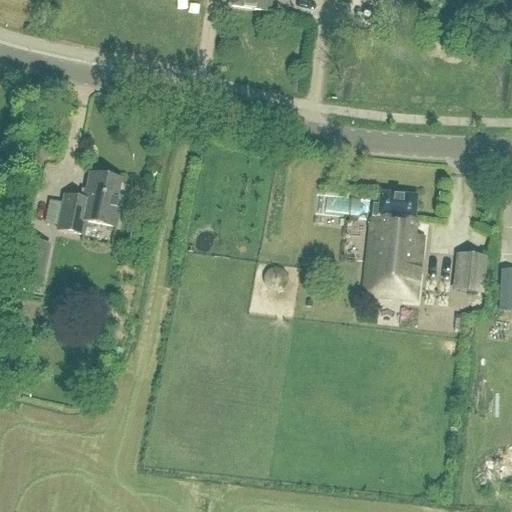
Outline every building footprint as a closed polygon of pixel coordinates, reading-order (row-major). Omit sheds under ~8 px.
[(229,0),(228,8),(228,10),(269,15),(270,14),(269,14),(271,0),(363,0),(400,5),(400,0),(229,0)] [(115,231),(121,200),(117,199),(120,183),(89,177),(84,203),(64,198),(57,233),(83,238),(86,225),(115,231)] [(415,304),(422,240),(413,239),(415,224),(414,224),(416,199),(379,196),(378,208),(372,207),(362,298),(415,304)] [(453,254),(454,230),(440,230),(439,254),(453,254)] [(37,242),(36,262),(51,262),(51,243),(37,242)] [(484,298),(487,260),(454,257),(451,295),(484,298)] [(511,271),(511,270),(503,270),(501,272),(500,272),(498,308),(511,308),(511,302),(511,271)]
